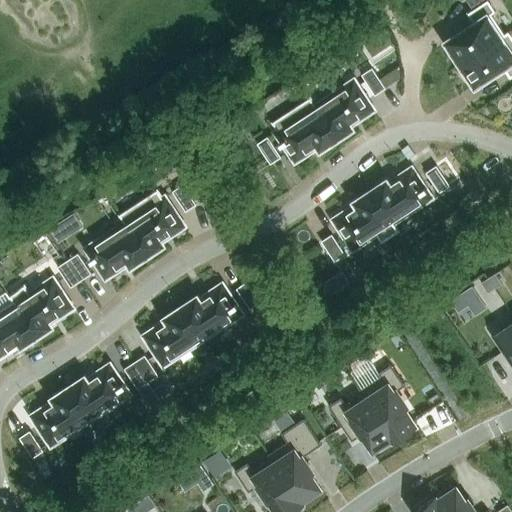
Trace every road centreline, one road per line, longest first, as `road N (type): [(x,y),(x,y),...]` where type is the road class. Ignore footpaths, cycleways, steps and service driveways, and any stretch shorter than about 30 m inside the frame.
road 1 (residential): [(0,397),(9,382),(103,329),(154,279),(280,217),(356,156),(417,129)]
road 2 (residential): [(511,418),(350,511)]
